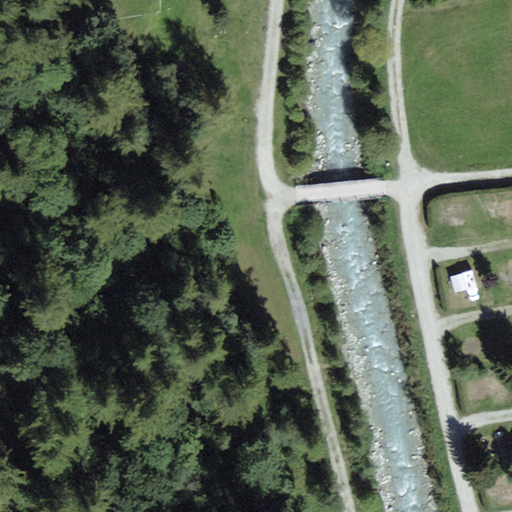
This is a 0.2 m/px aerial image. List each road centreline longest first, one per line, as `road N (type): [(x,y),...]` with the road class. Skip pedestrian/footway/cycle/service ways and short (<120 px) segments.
road 1 (track): [(107,511),(103,463),(66,365),(52,289),(0,188)]
road 2 (track): [(409,185),(470,511)]
road 3 (track): [(272,198),(348,511)]
road 4 (track): [(277,0),(265,133),(272,195)]
road 5 (track): [(397,0),(392,56),(409,185)]
road 6 (track): [(272,198),(409,185)]
